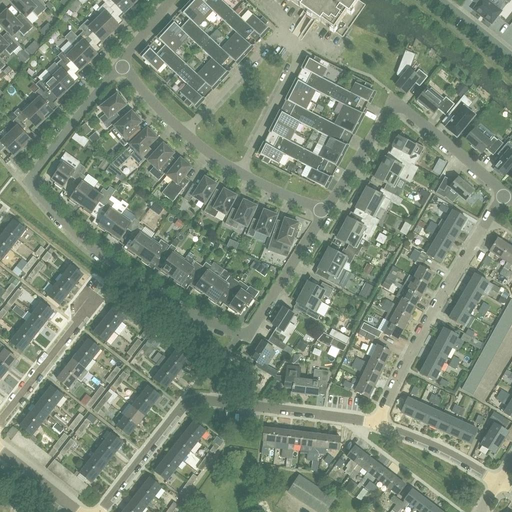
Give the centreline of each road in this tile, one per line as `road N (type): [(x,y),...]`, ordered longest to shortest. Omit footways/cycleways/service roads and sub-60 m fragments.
road 1 (residential): [(325,211),(241,335),(119,268),(29,184),(121,66)]
road 2 (residential): [(185,134),(280,30),(301,45),(240,175)]
road 3 (residential): [(374,422),(505,193)]
road 4 (residential): [(505,193),(396,108),(325,211)]
road 5 (residential): [(0,421),(106,286)]
road 6 (residential): [(374,422),(211,401)]
road 7 (residential): [(100,511),(181,406),(211,401)]
road 8 (residential): [(496,483),(374,422)]
